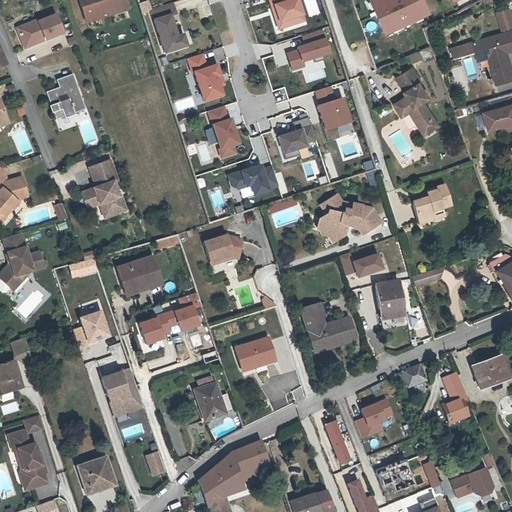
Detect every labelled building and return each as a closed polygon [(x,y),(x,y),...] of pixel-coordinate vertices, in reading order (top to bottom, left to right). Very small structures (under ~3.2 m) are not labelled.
[(125,0),(79,0),(86,22),(128,9),(125,0)] [(300,0),(265,0),(276,34),(308,24),(300,0)] [(303,0),(308,16),(319,13),(315,0),(303,0)] [(371,0),(385,30),(429,11),(424,0),(371,0)] [(493,12),(499,32),(511,27),(511,20),(508,8),(493,12)] [(172,12),(150,19),(161,55),(189,47),(185,32),(179,34),(172,12)] [(17,28),(25,48),(63,33),(56,15),(39,22),(38,20),(17,28)] [(511,81),(511,71),(506,50),(511,48),(511,27),(499,32),(480,38),(486,60),(493,87),(511,81)] [(480,38),(468,42),(475,64),(486,60),(480,38)] [(298,51),(285,54),(290,74),(305,70),(303,61),(329,55),(325,39),(296,46),(298,51)] [(204,55),(187,60),(190,72),(193,72),(202,101),(224,94),(222,89),(225,88),(217,63),(207,66),(204,55)] [(408,109),(415,122),(421,123),(432,117),(421,99),(427,96),(418,81),(420,79),(412,65),(396,75),(404,89),(403,90),(406,96),(403,98),(402,96),(392,102),(400,114),(408,109)] [(47,104),(40,107),(43,115),(50,112),(52,119),(82,108),(69,72),(57,77),(60,85),(43,91),(47,104)] [(330,88),(313,92),(327,142),(339,139),(335,128),(350,124),(343,96),(333,99),(330,88)] [(511,110),(510,103),(477,112),(483,132),(511,124),(511,110)] [(18,116),(24,114),(21,105),(14,107),(18,116)] [(225,107),(205,112),(218,161),(239,155),(236,145),(239,143),(232,115),(228,116),(225,107)] [(421,123),(415,122),(422,133),(436,124),(432,117),(421,123)] [(303,127),(278,134),(286,161),(300,157),(298,149),(309,146),(303,127)] [(109,160),(89,168),(96,188),(88,190),(93,206),(98,204),(104,218),(125,210),(119,196),(118,196),(113,182),(117,180),(109,160)] [(270,161),(228,174),(233,186),(241,189),(250,186),(253,194),(278,186),(270,161)] [(0,212),(2,214),(13,199),(18,198),(18,197),(26,195),(20,176),(6,180),(1,166),(0,165),(0,212)] [(411,198),(417,218),(433,213),(432,207),(440,205),(450,202),(445,182),(425,187),(426,190),(427,193),(421,195),(411,198)] [(219,186),(208,189),(213,209),(224,206),(219,186)] [(93,206),(88,190),(80,193),(86,209),(90,207),(91,210),(94,209),(98,220),(104,218),(98,204),(93,206)] [(331,231),(336,238),(342,234),(344,227),(345,223),(355,225),(361,234),(380,222),(371,208),(340,201),(335,193),(321,202),(326,210),(325,217),(320,220),(318,226),(321,232),(327,233),(331,231)] [(0,219),(16,201),(13,199),(2,214),(0,212),(0,219)] [(331,242),(336,238),(331,231),(327,233),(321,232),(318,226),(320,220),(325,217),(326,210),(321,202),(318,204),(323,211),(322,214),(316,218),(314,226),(320,236),(328,237),(331,242)] [(61,203),(54,205),(58,220),(66,217),(61,203)] [(433,213),(417,218),(418,221),(443,214),(440,205),(432,207),(433,213)] [(0,289),(2,291),(5,290),(9,286),(21,273),(28,271),(43,266),(42,265),(46,264),(45,259),(41,261),(38,251),(26,255),(20,232),(2,237),(9,261),(0,271),(0,289)] [(177,234),(168,237),(170,244),(180,241),(177,234)] [(202,242),(209,261),(231,253),(238,255),(241,240),(226,237),(225,234),(202,242)] [(170,244),(168,237),(157,240),(159,248),(170,244)] [(383,270),(378,252),(352,260),(349,252),(338,255),(344,276),(354,273),(356,278),(383,270)] [(238,257),(238,255),(231,253),(209,261),(209,264),(232,256),(238,257)] [(511,257),(504,255),(502,255),(501,253),(489,259),(491,262),(489,263),(494,272),(497,271),(511,298),(511,257)] [(115,268),(121,288),(132,284),(133,289),(158,281),(150,256),(115,268)] [(442,268),(411,277),(413,287),(437,280),(442,268)] [(21,273),(9,286),(12,289),(28,271),(21,273)] [(132,284),(121,288),(124,296),(159,285),(158,281),(133,289),(132,284)] [(404,314),(401,314),(396,282),(373,285),(380,329),(406,324),(404,314)] [(179,309),(137,320),(145,351),(164,346),(162,335),(171,333),(169,327),(177,325),(179,333),(200,327),(195,307),(200,306),(196,293),(176,298),(179,309)] [(263,310),(274,306),(262,298),(260,301),(263,310)] [(346,318),(321,326),(314,304),(298,309),(311,349),(328,344),(329,347),(353,339),(346,318)] [(101,308),(77,317),(80,326),(72,329),(79,349),(112,337),(101,308)] [(29,350),(25,337),(10,342),(14,354),(29,350)] [(233,350),(239,369),(252,365),(253,368),(273,361),(266,339),(233,350)] [(509,376),(501,356),(473,367),(481,387),(509,376)] [(0,365),(0,386),(2,393),(21,387),(13,361),(0,365)] [(409,387),(427,380),(421,365),(403,372),(409,387)] [(130,367),(101,376),(119,440),(149,432),(130,367)] [(458,373),(445,378),(455,402),(444,407),(450,423),(469,415),(464,403),(469,400),(458,373)] [(215,383),(194,390),(201,408),(204,407),(208,419),(226,412),(225,411),(231,409),(225,392),(219,394),(215,383)] [(386,398),(359,407),(362,417),(354,420),(360,437),(396,425),(386,398)] [(21,421),(25,431),(25,434),(43,429),(39,416),(21,421)] [(335,420),(322,425),(339,464),(351,459),(335,420)] [(28,481),(30,489),(47,484),(43,474),(46,473),(43,463),(40,464),(38,455),(35,445),(29,447),(25,434),(25,431),(8,436),(13,452),(15,451),(18,461),(20,460),(24,470),(21,471),(19,474),(22,481),(24,482),(28,481)] [(214,467),(225,496),(236,492),(233,485),(241,482),(239,474),(268,463),(261,441),(230,454),(214,467)] [(150,476),(164,472),(157,450),(143,455),(150,476)] [(496,463),(491,452),(483,455),(488,466),(496,463)] [(384,464),(386,469),(406,461),(404,456),(384,464)] [(99,490),(114,485),(106,460),(78,470),(86,497),(99,493),(99,490)] [(387,472),(391,483),(395,492),(415,484),(411,475),(406,461),(386,469),(387,472)] [(433,488),(441,485),(433,462),(425,465),(433,488)] [(233,485),(236,492),(252,487),(250,480),(271,472),(268,463),(239,474),(241,482),(233,485)] [(386,469),(384,464),(379,466),(376,468),(379,476),(387,472),(386,469)] [(198,483),(208,511),(230,511),(225,496),(214,467),(198,480),(198,483)] [(485,468),(452,482),(458,498),(475,491),(476,494),(482,496),(491,492),(493,487),(485,468)] [(334,474),(338,485),(346,482),(342,471),(334,474)] [(421,471),(411,475),(415,484),(416,487),(426,483),(421,471)] [(387,472),(379,476),(383,487),(391,483),(387,472)] [(356,511),(378,511),(372,495),(365,497),(358,478),(345,483),(356,511)] [(25,491),(30,489),(28,481),(24,482),(22,481),(25,491)] [(441,485),(433,488),(440,507),(449,503),(441,485)] [(327,492),(317,495),(322,511),(325,511),(333,509),(327,492)] [(322,511),(317,495),(317,493),(290,502),(293,511),(322,511)] [(418,504),(421,511),(418,511),(438,511),(433,498),(418,504)]
